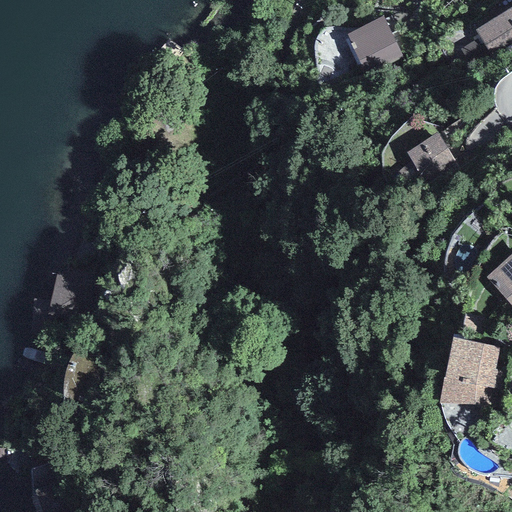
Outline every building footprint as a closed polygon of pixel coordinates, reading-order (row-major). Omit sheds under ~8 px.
[(511,43),(511,4),(475,30),(480,38),(459,52),(472,71),(511,43)] [(404,58),(383,16),(346,34),(366,76),(404,58)] [(437,133),(406,153),(425,183),(456,163),(437,133)] [(511,253),(485,278),(511,307),(511,253)] [(101,270),(66,262),(65,269),(57,267),(46,309),(88,320),(101,270)] [(54,298),(33,296),(29,331),(51,333),(54,298)] [(452,338),(439,404),(494,407),(496,391),(505,348),(452,338)] [(91,511),(82,473),(37,485),(44,511),(91,511)] [(291,504),(291,511),(334,511),(334,500),(291,504)]
